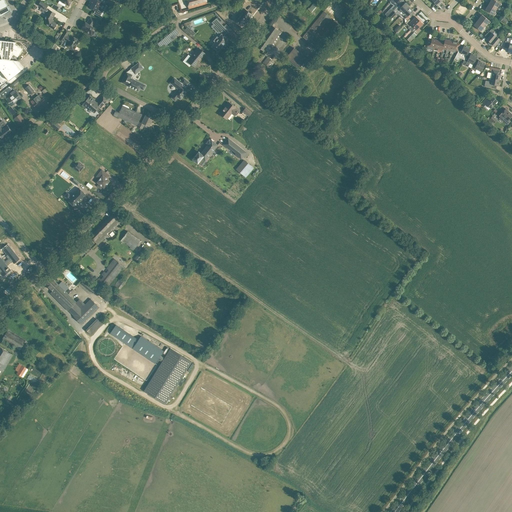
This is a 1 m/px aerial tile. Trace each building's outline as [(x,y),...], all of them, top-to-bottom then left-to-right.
[(0,0),(0,15),(10,11),(4,0),(0,0)] [(91,4),(90,7),(94,10),(95,10),(94,13),(99,16),(105,4),(103,3),(98,0),(91,0),(90,3),(91,4)] [(186,0),(189,9),(207,3),(206,0),(186,0)] [(391,0),(390,2),(390,3),(392,4),(393,4),(393,5),(394,5),(391,9),(393,11),(399,5),(400,3),(399,1),(399,0),(391,0)] [(41,1),(38,5),(41,7),(49,12),(45,17),(47,25),(54,29),(57,25),(56,25),(57,24),(53,21),(53,22),(52,22),(51,18),(52,16),(53,17),(56,13),(49,9),(49,10),(46,8),(48,5),(41,1)] [(490,2),(487,6),(495,11),(497,7),(490,2)] [(397,11),(395,13),(396,14),(398,14),(400,16),(403,13),(409,7),(408,5),(408,4),(407,4),(406,3),(405,3),(401,6),(401,7),(397,11)] [(495,11),(487,6),(487,8),(483,6),(482,8),(494,15),(496,13),(494,12),(495,11)] [(403,13),(400,16),(402,18),(403,18),(407,21),(409,19),(411,17),(409,15),(412,11),(413,10),(409,7),(403,13)] [(244,9),(234,19),(241,26),(251,16),(244,9)] [(323,11),(303,36),(310,42),(330,16),(323,11)] [(393,11),(388,17),(386,18),(390,21),(391,21),(393,19),(393,18),(392,17),(396,14),(393,11)] [(480,17),(487,23),(487,22),(489,23),(490,21),(479,12),(477,14),(480,17)] [(86,22),(81,29),(90,35),(94,27),(93,27),(96,21),(91,17),(87,23),(86,22)] [(222,21),(218,17),(216,19),(212,22),(220,30),(219,32),(221,34),(219,37),(217,36),(214,41),(215,42),(212,46),(218,51),(222,46),(222,47),(225,43),(224,43),(228,39),(224,35),(228,31),(220,23),(222,21)] [(407,21),(405,23),(408,26),(410,24),(416,29),(414,31),(417,35),(421,30),(419,28),(423,24),(416,17),(411,21),(409,19),(407,21)] [(478,20),(485,26),(487,23),(480,17),(478,20)] [(478,20),(476,23),(483,28),(485,26),(478,20)] [(483,28),(476,23),(475,23),(472,21),(470,23),(482,32),(484,30),(483,29),(483,28)] [(257,46),(264,51),(268,45),(272,47),(282,32),(271,25),(257,46)] [(190,29),(188,26),(185,30),(193,36),(195,33),(192,30),(192,31),(190,30),(190,29)] [(66,29),(59,40),(63,42),(61,45),(65,48),(67,46),(73,50),(80,41),(72,36),(70,38),(67,36),(69,32),(66,29)] [(488,43),(489,45),(496,36),(493,33),(495,31),(492,29),(485,35),(488,38),(486,39),(489,42),(488,43)] [(489,45),(490,46),(492,44),(495,46),(496,44),(500,47),(505,38),(503,36),(502,38),(500,37),(499,39),(496,36),(489,45)] [(428,39),(426,46),(427,46),(427,48),(434,49),(436,40),(432,39),(433,37),(432,37),(432,40),(428,39)] [(0,42),(0,52),(2,59),(0,58),(0,69),(8,80),(21,70),(14,60),(10,60),(13,54),(18,57),(23,48),(15,44),(16,42),(10,41),(10,42),(6,42),(6,41),(0,40),(1,42),(0,42)] [(455,51),(458,51),(458,50),(458,49),(460,44),(457,43),(457,42),(453,41),(450,51),(455,52),(455,51)] [(459,57),(464,60),(466,56),(470,48),(464,45),(461,51),(458,50),(458,51),(454,60),(457,61),(459,57)] [(183,61),(189,66),(191,64),(195,67),(195,66),(201,57),(202,58),(206,54),(198,48),(195,52),(196,52),(192,57),(191,57),(188,55),(183,61)] [(298,67),(306,57),(293,48),(286,57),(298,67)] [(466,56),(464,60),(462,64),(465,65),(465,64),(468,66),(470,63),(473,64),(474,63),(477,56),(471,53),(469,57),(466,56)] [(158,55),(155,59),(164,65),(167,62),(158,55)] [(263,63),(270,68),(275,62),(268,57),(263,63)] [(473,64),(470,68),(475,71),(476,69),(480,71),(485,63),(478,60),(476,64),(474,63),(473,64)] [(139,62),(131,69),(134,72),(136,70),(137,72),(143,68),(139,62)] [(264,69),(265,68),(260,64),(258,67),(266,73),(267,71),(264,69)] [(490,67),(490,69),(492,69),(492,73),(491,78),(499,80),(501,74),(499,74),(500,71),(500,69),(490,67)] [(132,75),(127,72),(122,82),(127,85),(138,91),(140,88),(144,90),(146,85),(138,81),(137,83),(134,81),(135,80),(131,78),(132,75)] [(12,85),(14,87),(22,79),(21,77),(12,85)] [(181,82),(181,83),(174,78),(170,83),(173,85),(175,84),(179,88),(171,98),(175,101),(178,97),(180,99),(188,90),(185,87),(186,86),(187,86),(190,82),(184,78),(181,82)] [(486,80),(485,86),(491,87),(491,84),(498,86),(499,80),(491,78),(490,81),(486,80)] [(34,99),(30,101),(35,107),(45,100),(40,93),(38,95),(36,93),(35,93),(29,85),(25,88),(34,99)] [(21,98),(14,90),(11,92),(13,94),(6,99),(9,102),(9,103),(11,105),(21,98)] [(94,99),(90,95),(87,98),(84,101),(85,102),(83,103),(94,113),(99,107),(100,108),(108,100),(103,95),(97,103),(94,100),(94,99)] [(481,104),(485,107),(487,105),(490,108),(497,101),(492,96),(488,101),(485,99),(481,104)] [(235,109),(236,108),(229,102),(223,110),(221,114),(227,119),(232,113),(235,115),(239,111),(235,109)] [(114,115),(137,126),(142,115),(123,106),(119,113),(115,111),(114,115)] [(243,111),(249,116),(252,113),(246,108),(243,111)] [(497,114),(500,117),(499,118),(502,121),(503,121),(507,125),(511,121),(508,119),(511,115),(511,114),(506,108),(503,111),(501,109),(497,114)] [(15,118),(20,125),(25,121),(19,114),(15,118)] [(149,126),(153,119),(146,115),(142,122),(140,121),(138,126),(142,128),(144,124),(149,126)] [(53,121),(50,124),(58,130),(61,126),(53,121)] [(0,135),(3,139),(6,137),(9,135),(12,132),(7,125),(2,129),(0,126),(0,135)] [(228,138),(223,144),(229,149),(230,148),(236,153),(235,154),(241,159),(244,157),(245,158),(248,154),(228,138)] [(211,141),(209,139),(206,143),(208,144),(201,153),(199,151),(192,159),(198,164),(202,158),(205,161),(218,145),(212,140),(211,141)] [(505,159),(500,155),(496,160),(495,159),(490,166),(500,174),(506,167),(502,164),(505,159)] [(242,168),(239,171),(246,177),(253,168),(245,160),(240,167),(242,168)] [(82,168),(81,164),(78,161),(73,167),(79,172),(82,168)] [(96,177),(99,179),(97,182),(104,188),(110,181),(106,178),(109,175),(102,169),(96,177)] [(67,199),(74,206),(80,201),(87,195),(79,188),(74,194),(73,193),(67,199)] [(155,193),(148,188),(145,192),(143,190),(141,194),(143,195),(141,198),(148,203),(150,199),(156,204),(161,198),(155,193)] [(511,211),(508,209),(506,212),(505,212),(503,214),(504,215),(501,218),(511,225),(511,224),(511,211)] [(360,221),(364,216),(357,210),(354,215),(351,213),(350,213),(349,213),(346,217),(347,218),(344,222),(350,226),(353,222),(353,223),(356,220),(358,221),(360,221)] [(90,237),(98,245),(105,237),(104,236),(105,236),(106,236),(108,235),(107,234),(108,232),(109,233),(111,231),(110,230),(112,229),(113,230),(114,228),(113,227),(115,225),(116,226),(118,224),(117,223),(118,222),(119,223),(121,221),(113,213),(90,237)] [(120,241),(133,250),(140,241),(128,231),(120,241)] [(149,240),(145,244),(152,249),(155,245),(149,240)] [(0,257),(0,272),(3,275),(8,271),(7,269),(9,268),(5,264),(7,263),(7,264),(11,261),(10,260),(11,259),(14,262),(19,258),(8,246),(3,249),(10,258),(9,259),(9,258),(5,261),(5,262),(4,263),(0,257)] [(148,249),(144,246),(134,259),(138,262),(148,249)] [(95,284),(104,291),(124,266),(115,259),(95,284)] [(68,310),(81,323),(98,306),(91,299),(81,309),(75,303),(76,302),(65,291),(69,288),(62,281),(59,285),(51,277),(45,283),(52,291),(50,293),(68,311),(68,310)] [(114,286),(119,290),(126,281),(121,277),(114,286)] [(97,288),(85,278),(81,283),(93,293),(97,288)] [(345,312),(349,306),(346,303),(346,302),(344,301),(343,301),(340,299),(338,301),(331,296),(325,304),(324,305),(329,308),(333,303),(345,312)] [(85,329),(91,335),(102,323),(96,318),(85,329)] [(155,364),(158,359),(162,362),(144,391),(166,404),(192,362),(170,348),(164,358),(160,355),(164,350),(141,335),(139,339),(116,325),(110,333),(155,364)] [(20,350),(26,340),(8,329),(2,339),(20,350)] [(4,365),(11,353),(0,347),(0,369),(3,371),(6,366),(4,365)] [(23,377),(29,369),(19,363),(15,370),(18,371),(17,373),(23,377)]
